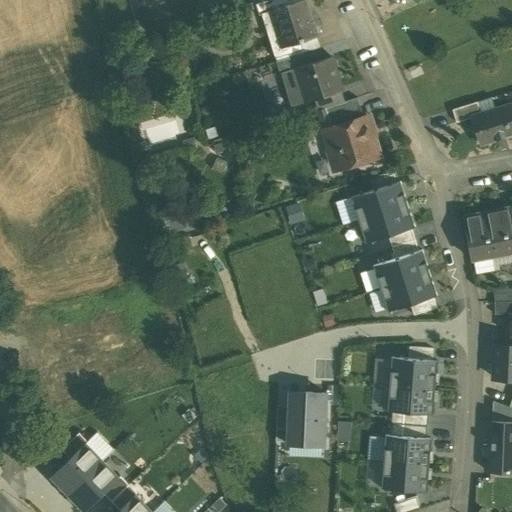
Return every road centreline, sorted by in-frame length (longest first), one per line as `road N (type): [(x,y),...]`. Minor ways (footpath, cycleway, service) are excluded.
road 1 (residential): [(461,511),(466,300),(435,182)]
road 2 (residential): [(435,182),(353,0)]
road 3 (residential): [(4,511),(14,497),(12,423),(0,377)]
